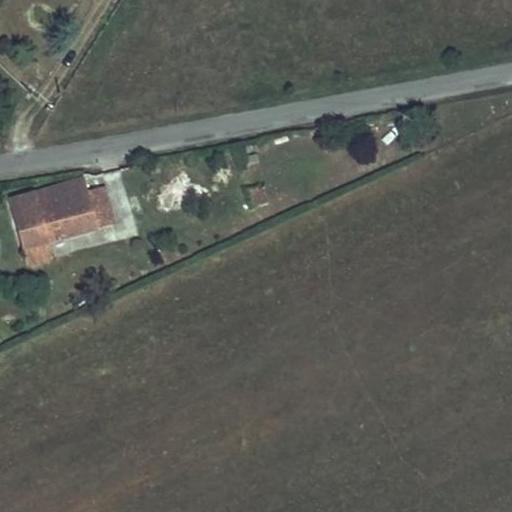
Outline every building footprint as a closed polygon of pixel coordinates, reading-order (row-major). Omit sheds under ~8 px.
[(0,84),(3,87),(11,76),(0,68),(0,84)] [(254,160),(237,163),(240,174),(257,170),(254,160)] [(11,201),(21,251),(47,245),(107,230),(102,201),(84,205),(79,186),(11,201)] [(248,192),(251,209),(267,206),(264,189),(248,192)] [(47,245),(21,251),(26,274),(51,267),(47,245)]
